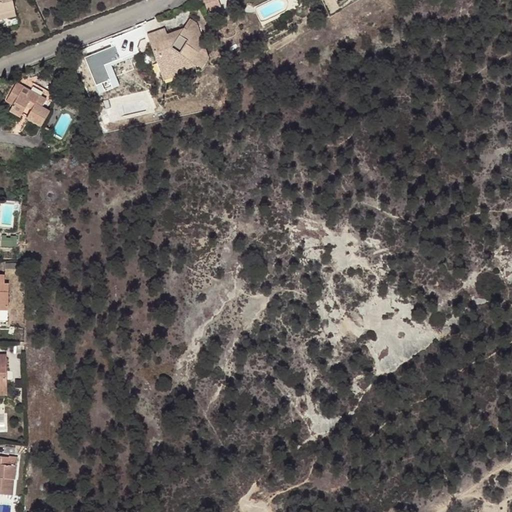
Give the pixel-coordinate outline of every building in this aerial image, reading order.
[(0,0),(0,14),(14,10),(10,0),(0,0)] [(205,0),(208,9),(221,5),(219,0),(205,0)] [(182,41),(170,45),(161,48),(163,54),(155,57),(166,88),(180,84),(182,79),(201,71),(208,75),(212,66),(200,29),(191,26),(182,41)] [(115,46),(86,56),(99,93),(120,85),(112,61),(142,51),(138,40),(147,36),(144,27),(112,38),(115,46)] [(161,48),(170,45),(167,35),(151,41),(155,57),(163,54),(161,48)] [(47,103),(17,89),(7,109),(12,112),(10,117),(21,123),(28,111),(33,113),(28,123),(43,130),(49,114),(44,111),(47,103)] [(70,102),(66,110),(80,117),(81,108),(70,102)] [(9,272),(8,264),(0,263),(0,311),(2,311),(3,316),(12,316),(14,271),(9,272)] [(0,381),(9,382),(11,347),(0,345),(0,381)] [(9,382),(0,381),(0,389),(8,390),(9,382)] [(0,491),(18,493),(20,463),(12,463),(13,453),(0,452),(0,491)]
